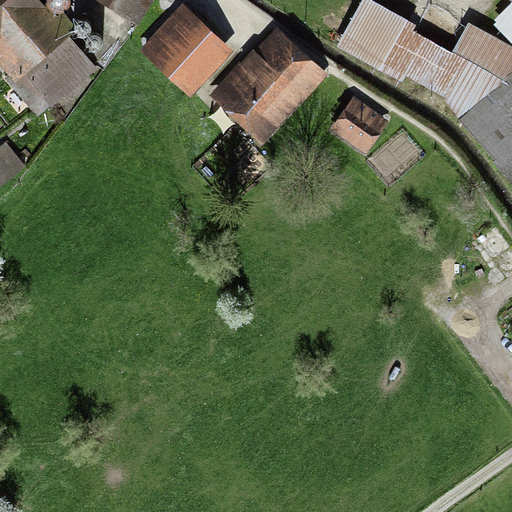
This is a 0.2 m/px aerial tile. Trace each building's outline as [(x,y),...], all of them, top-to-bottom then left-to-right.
[(0,0),(0,66),(39,118),(97,71),(35,0),(0,0)] [(153,0),(96,0),(137,26),(153,0)] [(511,51),(468,28),(454,51),(366,0),(365,0),(336,52),(401,86),(405,80),(445,103),(511,186),(511,51)] [(233,59),(183,12),(139,59),(190,106),(233,59)] [(75,20),(75,22),(75,25),(77,27),(79,28),(82,29),(84,29),(87,28),(89,26),(90,24),(91,21),(90,18),(89,16),(87,14),(84,13),(82,13),(79,14),(77,15),(75,17),(75,20)] [(86,34),(86,37),(87,39),(88,41),(90,43),(93,44),(95,44),(98,43),(100,41),(101,39),(102,36),(102,33),(100,31),(98,29),(96,28),(93,28),(90,28),(88,30),(87,32),(86,34)] [(326,81),(274,33),(208,104),(260,152),(326,81)] [(388,127),(352,102),(330,134),(365,159),(388,127)] [(6,139),(0,144),(0,179),(24,161),(6,139)]
